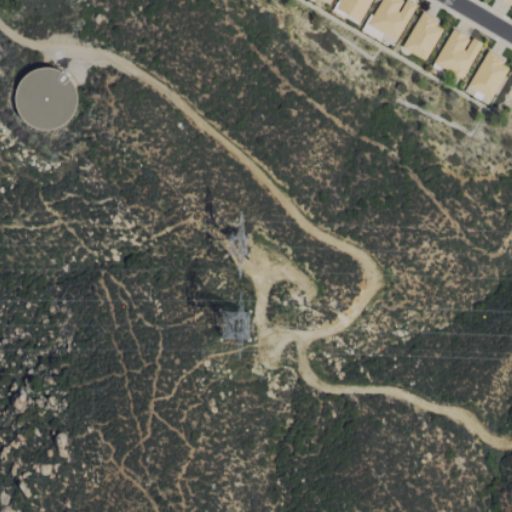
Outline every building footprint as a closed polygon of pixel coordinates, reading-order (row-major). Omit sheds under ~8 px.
[(339,0),(335,9),(359,22),(370,0),(339,0)] [(406,0),(379,0),(367,25),(398,40),(415,4),(406,0)] [(428,60),(441,28),(434,25),(437,18),(419,11),(403,49),(428,60)] [(433,65),(464,79),(481,43),(470,38),(450,29),(433,65)] [(468,86),(492,98),(510,64),(486,51),(468,86)] [(464,92),(487,104),(490,99),(466,86),(464,92)]
